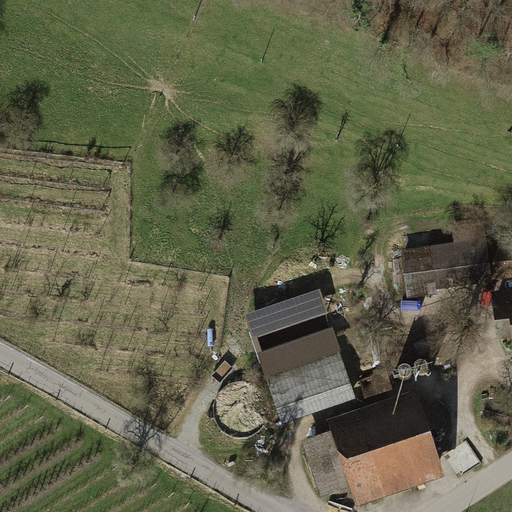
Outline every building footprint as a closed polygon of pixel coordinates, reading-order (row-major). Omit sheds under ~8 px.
[(455,245),(401,252),(409,302),(494,290),(493,282),(489,255),(484,224),(452,228),(455,245)] [(511,252),(489,255),(493,282),(511,279),(511,252)] [(245,318),(258,355),(263,354),(258,340),(329,316),(321,292),(245,318)] [(511,292),(492,294),(498,344),(511,342),(511,292)] [(263,354),(258,355),(283,428),(357,402),(340,354),(342,354),(334,329),(263,354)] [(358,377),(367,401),(394,392),(386,367),(358,377)] [(417,393),(328,424),(332,435),(302,445),(322,503),(351,493),(357,511),(446,481),(430,434),(448,428),(439,402),(422,408),(417,393)]
